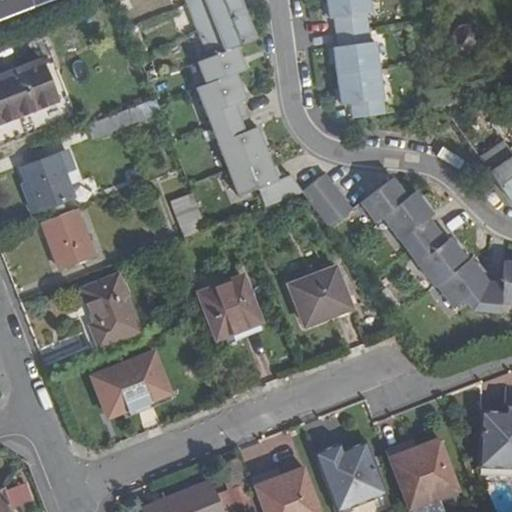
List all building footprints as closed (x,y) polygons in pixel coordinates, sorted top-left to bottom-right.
[(0,0),(0,24),(64,0),(0,0)] [(301,198),(326,231),(351,212),(350,212),(323,176),(300,194),(289,178),(276,183),(265,156),(255,130),(251,132),(245,118),(240,105),(245,103),(234,77),(244,73),(235,50),(255,42),(239,0),(188,0),(211,59),(195,66),(204,87),(205,89),(196,93),(211,132),(226,171),(237,198),(256,191),(264,213),(301,198)] [(354,116),(385,111),(375,41),(371,42),(366,11),(371,10),(369,0),(327,0),(330,16),(335,16),(339,47),(334,47),(342,102),(352,101),(354,116)] [(0,127),(57,105),(57,100),(73,94),(70,85),(90,77),(84,60),(0,92),(0,127)] [(119,119),(90,130),(95,147),(125,135),(119,119)] [(511,151),(504,140),(481,158),(509,197),(511,194),(511,151)] [(35,189),(44,212),(73,202),(57,160),(20,174),(28,192),(35,189)] [(432,287),(434,286),(452,309),(462,301),(471,312),(498,315),(498,304),(511,305),(511,262),(503,262),(500,283),(487,283),(469,259),(466,261),(449,239),(445,242),(436,231),(427,219),(431,216),(414,193),(405,199),(391,180),(359,205),(373,224),(380,219),(407,253),(432,287)] [(35,189),(28,192),(36,215),(44,212),(35,189)] [(90,262),(72,215),(38,229),(55,275),(90,262)] [(181,229),(186,242),(208,234),(202,221),(181,229)] [(336,275),(340,285),(349,282),(344,271),(336,275)] [(340,285),(336,275),(290,292),(304,331),(350,314),(340,285)] [(90,331),(99,353),(139,337),(117,280),(81,294),(95,330),(90,331)] [(214,345),(232,339),(229,332),(257,322),(243,284),(197,301),(214,345)] [(259,330),(257,322),(229,332),(232,339),(259,330)] [(105,421),(123,415),(121,409),(129,406),(136,411),(167,399),(153,360),(91,383),(105,421)] [(171,408),(167,399),(136,411),(129,406),(121,409),(123,415),(126,424),(171,408)] [(511,413),(503,413),(478,410),(473,467),(511,470),(511,413)] [(399,450),(384,456),(405,511),(415,511),(457,496),(438,444),(415,452),(402,457),(399,450)] [(399,450),(402,457),(415,452),(412,445),(399,450)] [(327,454),(312,460),(331,511),(353,511),(385,500),(366,448),(330,461),(327,454)] [(327,454),(330,461),(342,456),(339,449),(327,454)] [(263,480),(248,486),(257,511),(315,511),(301,473),(266,487),(263,480)] [(263,480),(266,487),(278,482),(276,476),(263,480)] [(0,487),(0,511),(17,511),(7,485),(0,487)] [(194,511),(187,492),(158,504),(161,511),(194,511)]
